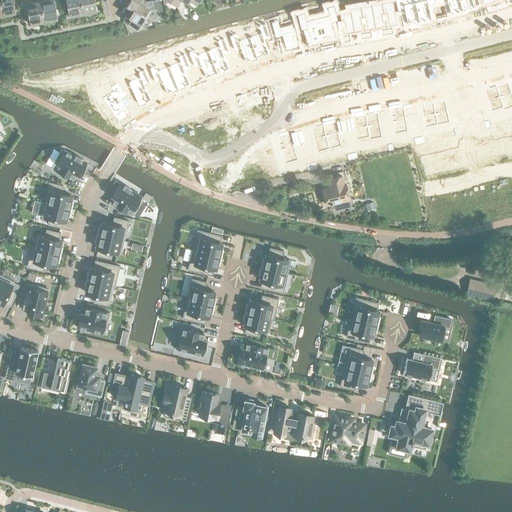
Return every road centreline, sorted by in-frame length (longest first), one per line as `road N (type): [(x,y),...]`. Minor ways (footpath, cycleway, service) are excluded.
road 1 (residential): [(511,222),(440,234),(338,226),(210,193),(123,147)]
road 2 (residential): [(511,67),(262,133),(234,88)]
road 3 (residential): [(234,88),(511,15)]
road 4 (residential): [(216,376),(375,408),(398,329)]
road 5 (residential): [(59,340),(92,203),(123,147)]
road 6 (residential): [(59,340),(216,376)]
road 7 (residential): [(123,147),(0,82)]
road 8 (residential): [(123,147),(155,118),(234,88)]
